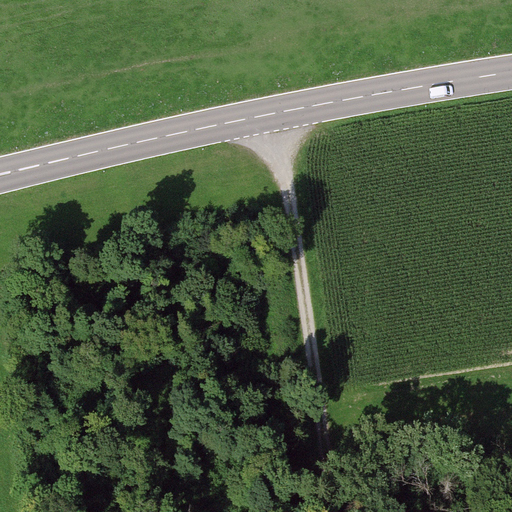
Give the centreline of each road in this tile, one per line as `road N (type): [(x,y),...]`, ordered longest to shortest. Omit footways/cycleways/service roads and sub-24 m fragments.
road 1 (primary): [(0,180),(511,70)]
road 2 (track): [(270,119),(323,376),(337,511)]
